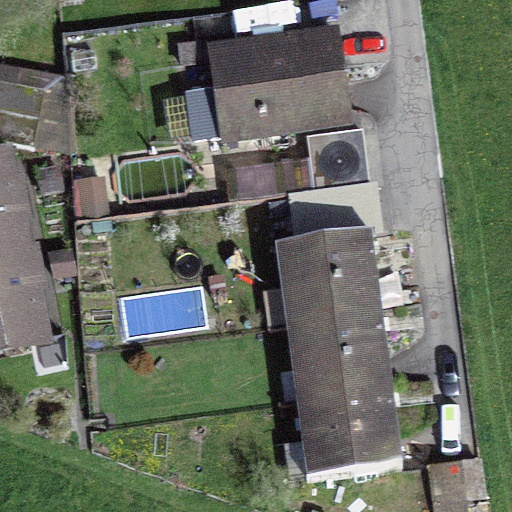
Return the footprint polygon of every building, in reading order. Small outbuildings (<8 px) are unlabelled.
[(224,131),(355,113),(343,24),(212,42),(224,131)] [(50,89),(0,79),(0,114),(42,122),(50,89)] [(0,143),(37,151),(42,122),(0,114),(0,143)] [(360,132),(311,142),(323,200),(372,190),(360,132)] [(0,166),(0,255),(21,252),(3,166),(0,166)] [(291,327),(376,316),(367,243),(282,254),(291,327)] [(0,351),(40,343),(21,252),(0,255),(0,351)] [(376,316),(291,327),(301,403),(386,393),(376,316)] [(386,393),(301,403),(313,494),(398,483),(386,393)] [(470,511),(464,465),(428,470),(434,511),(470,511)]
